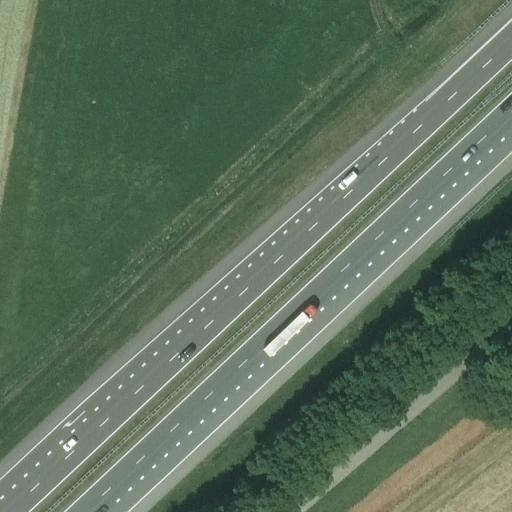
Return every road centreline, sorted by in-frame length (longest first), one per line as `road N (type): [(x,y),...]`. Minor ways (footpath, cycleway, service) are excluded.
road 1 (motorway): [(511,42),(9,511)]
road 2 (motorway): [(87,511),(511,112)]
road 3 (unclassified): [(287,511),(511,321)]
